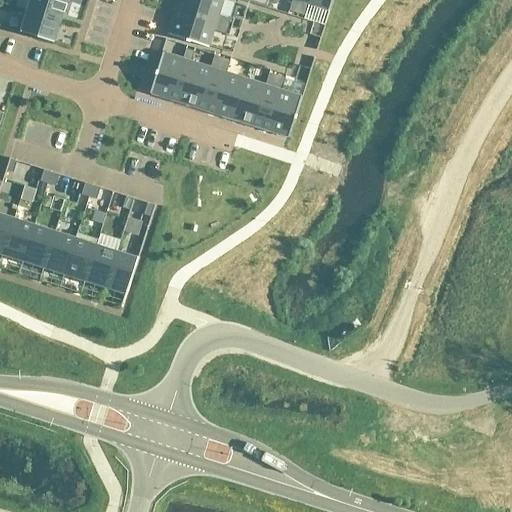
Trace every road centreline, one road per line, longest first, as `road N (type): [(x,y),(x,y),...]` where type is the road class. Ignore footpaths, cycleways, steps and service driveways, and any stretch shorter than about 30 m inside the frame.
road 1 (unclassified): [(371,389),(465,148),(511,78)]
road 2 (unclassified): [(165,421),(186,359),(217,336),(371,389)]
road 3 (primary): [(324,499),(257,452),(165,421)]
road 4 (primary): [(156,452),(324,499)]
road 5 (primary): [(165,421),(63,388),(0,384)]
road 6 (primary): [(0,401),(156,452)]
road 7 (unknown): [(298,161),(381,183),(441,218)]
road 8 (unclassified): [(371,389),(441,407),(511,391)]
road 9 (residential): [(233,141),(100,99)]
